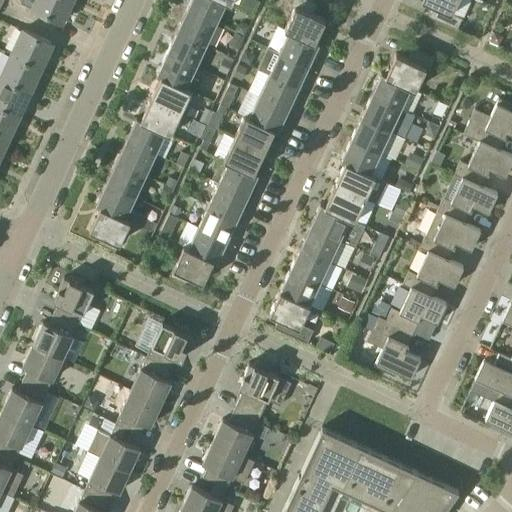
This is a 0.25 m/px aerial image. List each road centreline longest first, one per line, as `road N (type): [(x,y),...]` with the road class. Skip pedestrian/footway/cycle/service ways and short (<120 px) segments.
road 1 (residential): [(145,511),(392,0)]
road 2 (residential): [(25,237),(133,0)]
road 3 (residential): [(511,232),(427,417)]
